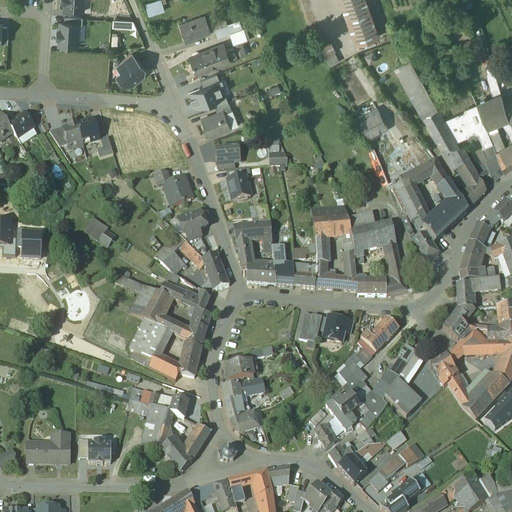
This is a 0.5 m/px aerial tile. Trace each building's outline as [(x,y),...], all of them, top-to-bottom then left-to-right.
[(62,0),(62,2),(64,2),(64,11),(83,12),(83,0),(62,0)] [(144,5),(147,15),(164,11),(161,0),(144,5)] [(365,0),(339,0),(355,45),(379,36),(365,0)] [(205,16),(180,25),(186,41),(195,38),(195,36),(211,31),(205,16)] [(112,19),(112,27),(133,27),(133,20),(112,19)] [(64,23),(60,22),(60,30),(58,30),(57,38),(59,38),(59,45),(76,47),(77,24),(64,23)] [(227,25),(215,30),(217,37),(230,33),(227,25)] [(9,27),(1,27),(0,40),(0,43),(8,44),(9,27)] [(318,46),(328,66),(339,60),(330,40),(318,46)] [(241,42),(232,45),(237,58),(245,55),(241,42)] [(222,44),(210,49),(210,50),(191,57),(194,63),(193,64),(193,65),(194,65),(197,73),(228,61),(222,44)] [(132,54),(117,66),(118,66),(117,74),(117,75),(124,84),(133,84),(144,75),(144,68),(132,54)] [(366,57),(368,63),(375,59),(372,54),(366,57)] [(409,58),(393,68),(421,118),(423,116),(438,108),(409,58)] [(492,67),(485,69),(493,97),(500,94),(492,67)] [(200,80),(203,87),(216,82),(217,82),(220,81),(217,74),(200,80)] [(189,92),(196,109),(215,101),(223,98),(222,98),(224,97),(217,82),(216,82),(203,87),(189,92)] [(277,84),(266,89),(268,95),(280,90),(277,84)] [(493,97),(477,104),(487,128),(502,122),(508,119),(504,106),(500,94),(493,97)] [(223,98),(215,101),(217,107),(228,102),(229,102),(226,96),(224,97),(222,98),(223,98)] [(217,107),(215,108),(218,113),(224,110),(225,113),(231,110),(228,102),(217,107)] [(477,104),(465,109),(464,112),(444,120),(456,141),(468,136),(469,134),(474,132),(478,134),(483,145),(482,148),(493,143),(487,128),(477,104)] [(377,107),(355,119),(367,141),(380,134),(389,129),(377,107)] [(444,120),(438,108),(423,116),(444,151),(447,150),(451,157),(462,151),(456,141),(444,120)] [(218,113),(201,120),(208,137),(231,128),(225,113),(224,110),(218,113)] [(238,126),(231,110),(225,113),(231,128),(238,126)] [(0,115),(0,143),(13,134),(7,126),(0,116),(0,115)] [(24,115),(7,126),(13,134),(18,141),(35,130),(24,115)] [(511,126),(508,120),(508,119),(502,122),(511,136),(511,135),(511,126)] [(76,127),(82,148),(100,142),(100,141),(94,121),(76,127)] [(82,148),(76,127),(75,124),(69,126),(70,129),(64,130),(63,131),(68,146),(70,152),(82,148)] [(409,125),(397,133),(421,168),(434,161),(409,125)] [(63,129),(49,134),(59,149),(68,146),(63,131),(64,130),(63,129)] [(380,134),(367,141),(379,166),(388,161),(392,158),(380,134)] [(43,135),(37,139),(45,151),(50,147),(43,135)] [(108,139),(100,141),(100,142),(102,150),(97,152),(100,160),(113,156),(108,139)] [(504,170),(493,143),(482,148),(491,171),(487,174),(491,179),(504,170)] [(511,147),(509,143),(497,151),(505,170),(511,165),(511,147)] [(238,146),(219,147),(217,150),(218,157),(216,157),(217,167),(233,165),(236,165),(236,158),(238,154),(238,146)] [(444,151),(440,153),(453,177),(458,173),(450,158),(451,157),(447,150),(444,151)] [(451,157),(450,158),(458,173),(466,186),(477,179),(469,166),(470,166),(462,151),(451,157)] [(379,166),(388,188),(399,182),(393,170),(392,171),(388,161),(379,166)] [(421,168),(416,171),(423,183),(431,179),(441,173),(434,161),(421,168)] [(226,172),(227,181),(245,177),(250,176),(249,170),(226,172)] [(416,171),(399,182),(405,193),(414,188),(423,183),(416,171)] [(167,173),(154,175),(158,186),(170,181),(167,173)] [(441,173),(431,179),(439,190),(448,185),(441,173)] [(245,177),(227,181),(232,204),(251,200),(245,177)] [(170,183),(161,187),(162,188),(170,210),(192,201),(187,187),(188,187),(184,178),(170,183)] [(477,179),(466,186),(469,190),(464,194),(466,197),(472,208),(486,194),(486,193),(477,179)] [(399,182),(391,186),(393,190),(411,225),(418,221),(422,229),(423,229),(405,193),(399,182)] [(456,198),(448,185),(439,190),(448,204),(456,198)] [(414,188),(405,193),(423,229),(431,221),(414,188)] [(466,197),(460,202),(467,213),(472,208),(466,197)] [(456,198),(448,204),(437,215),(449,229),(467,213),(460,202),(456,198)] [(506,202),(493,215),(500,222),(501,223),(503,225),(511,216),(511,208),(508,204),(506,202)] [(267,208),(255,209),(257,221),(269,220),(267,208)] [(343,208),(311,212),(313,222),(346,220),(343,208)] [(200,213),(188,217),(186,217),(183,217),(182,220),(178,221),(183,234),(183,235),(185,234),(187,237),(198,233),(206,230),(200,213)] [(423,229),(428,236),(435,243),(449,229),(437,215),(423,229)] [(500,222),(493,215),(488,221),(496,228),(501,223),(500,222)] [(346,221),(349,234),(376,227),(373,216),(346,221)] [(109,231),(93,220),(82,235),(107,252),(115,239),(107,233),(109,231)] [(346,220),(313,222),(316,241),(326,241),(343,239),(350,238),(349,234),(346,221),(346,220)] [(414,239),(406,220),(401,222),(405,231),(406,231),(411,244),(415,242),(414,239)] [(488,221),(481,229),(490,233),(491,234),(496,228),(488,221)] [(10,240),(11,224),(0,223),(0,247),(2,247),(10,247),(10,240)] [(376,227),(349,234),(350,238),(352,245),(352,247),(355,255),(362,253),(385,248),(395,246),(390,224),(376,227)] [(258,227),(234,229),(237,247),(247,244),(263,243),(271,242),(270,236),(270,225),(258,227)] [(476,226),(473,234),(468,244),(482,250),(490,233),(481,229),(476,226)] [(198,233),(187,237),(185,234),(183,235),(183,234),(177,236),(178,237),(187,246),(194,243),(201,240),(198,233)] [(41,235),(23,234),(23,249),(22,260),(40,260),(41,235)] [(415,242),(411,244),(417,253),(418,252),(426,264),(439,256),(432,246),(435,243),(428,236),(415,242)] [(187,246),(178,237),(172,243),(179,250),(200,271),(204,267),(202,262),(186,246),(187,246)] [(350,238),(343,239),(345,247),(352,245),(350,238)] [(511,239),(499,247),(502,257),(511,279),(511,278),(511,239)] [(2,258),(15,259),(16,248),(16,241),(10,240),(10,247),(2,247),(2,258)] [(326,241),(316,241),(317,256),(317,258),(316,265),(325,265),(327,266),(326,241)] [(271,242),(263,243),(264,251),(272,250),(271,246),(271,242)] [(179,250),(172,243),(155,260),(170,273),(174,276),(182,269),(184,271),(186,268),(174,255),(179,250)] [(204,252),(194,243),(187,246),(186,246),(202,262),(205,261),(202,254),(204,252)] [(443,251),(435,243),(432,246),(439,256),(443,251)] [(247,244),(237,247),(241,270),(247,269),(251,269),(247,244)] [(482,250),(468,244),(468,245),(464,259),(480,263),(482,256),(483,252),(483,251),(482,250)] [(395,246),(385,248),(387,257),(397,255),(395,246)] [(499,247),(489,251),(491,257),(492,260),(502,257),(499,247)] [(283,250),(272,251),(274,270),(275,288),(293,289),(292,268),(284,269),(283,250)] [(305,250),(292,251),(292,261),(306,261),(305,250)] [(355,255),(353,255),(354,256),(355,267),(363,265),(363,258),(362,253),(355,255)] [(397,255),(387,257),(392,280),(386,282),(386,298),(406,293),(403,279),(397,255)] [(325,265),(316,265),(316,270),(315,290),(356,294),(355,280),(356,280),(355,267),(354,256),(344,257),(347,282),(335,283),(335,280),(324,279),(325,271),(325,265)] [(205,261),(202,262),(204,267),(206,271),(220,266),(216,257),(205,261)] [(480,263),(464,259),(461,268),(473,271),(473,273),(477,272),(480,263)] [(220,266),(206,271),(211,283),(214,293),(229,287),(220,266)] [(316,270),(292,268),(293,289),(315,291),(315,290),(316,270)] [(473,271),(461,268),(459,275),(460,284),(479,282),(478,272),(477,272),(473,273),(473,271)] [(251,269),(247,269),(247,285),(247,286),(275,288),(274,270),(251,269)] [(174,276),(170,273),(167,280),(173,283),(176,277),(174,276)] [(129,282),(118,277),(115,284),(125,288),(129,282)] [(411,278),(403,279),(406,293),(414,291),(411,278)] [(499,281),(500,289),(511,287),(511,278),(511,279),(499,281)] [(479,283),(471,284),(471,285),(472,285),(472,294),(500,290),(500,289),(499,281),(485,282),(479,283)] [(144,289),(129,282),(125,288),(140,295),(144,289)] [(386,282),(357,282),(357,298),(386,298),(386,282)] [(211,283),(202,295),(209,300),(214,293),(211,283)] [(471,285),(456,287),(457,304),(472,303),(472,294),(472,285),(471,285)] [(199,301),(186,295),(185,296),(164,286),(159,296),(170,300),(181,306),(182,306),(198,313),(198,314),(203,315),(207,305),(199,301)] [(155,294),(144,289),(140,295),(129,315),(142,321),(155,294)] [(159,296),(155,294),(142,321),(145,323),(157,328),(161,319),(170,300),(159,296)] [(209,300),(202,295),(201,294),(199,301),(207,305),(209,300)] [(472,303),(457,304),(457,312),(472,310),(472,303)] [(182,306),(181,306),(180,307),(179,310),(185,313),(185,312),(192,315),(193,316),(196,317),(198,314),(198,313),(182,306)] [(511,306),(506,307),(498,308),(501,332),(503,342),(503,343),(505,343),(511,342),(511,306)] [(472,310),(457,312),(465,319),(472,310)] [(457,312),(442,331),(457,343),(460,340),(468,330),(461,325),(465,319),(457,312)] [(196,317),(190,334),(204,339),(211,318),(203,315),(198,314),(196,317)] [(321,319),(305,315),(299,341),(307,343),(316,345),(318,332),(321,319)] [(345,322),(328,318),(328,320),(325,334),(323,340),(341,344),(344,334),(344,333),(346,322),(346,321),(345,322)] [(185,330),(161,319),(157,328),(168,334),(180,340),(184,332),(185,330)] [(328,320),(321,319),(318,332),(325,334),(328,320)] [(386,320),(375,332),(387,343),(399,331),(386,320)] [(353,323),(346,322),(344,333),(344,334),(350,335),(353,323)] [(157,328),(145,323),(130,352),(134,354),(133,355),(152,363),(156,355),(168,334),(157,328)] [(477,331),(468,330),(460,340),(463,343),(475,333),(476,332),(477,331)] [(487,332),(477,331),(476,332),(487,343),(487,332)] [(190,334),(184,332),(180,340),(187,343),(202,348),(204,339),(190,334)] [(370,337),(367,334),(360,341),(376,355),(387,343),(375,332),(370,337)] [(501,332),(487,332),(487,343),(503,342),(501,332)] [(504,344),(487,345),(475,333),(463,343),(460,346),(446,358),(451,366),(462,357),(501,355),(504,344)] [(511,342),(505,343),(504,344),(501,355),(493,377),(510,387),(511,380),(511,342)] [(316,345),(307,343),(306,349),(314,351),(316,345)] [(202,350),(186,345),(181,369),(196,373),(202,350)] [(416,353),(406,346),(402,353),(404,354),(405,354),(412,359),(416,353)] [(262,351),(264,358),(273,356),(272,349),(262,351)] [(248,355),(249,362),(264,358),(262,351),(248,355)] [(357,358),(361,361),(360,363),(355,368),(359,372),(371,359),(363,351),(357,358)] [(425,360),(416,353),(412,359),(406,367),(397,381),(405,388),(425,360)] [(357,358),(354,354),(344,366),(346,368),(338,376),(346,386),(355,377),(351,372),(355,368),(360,363),(361,361),(357,358)] [(404,354),(399,362),(406,367),(412,359),(405,354),(404,354)] [(152,363),(133,355),(130,361),(148,370),(152,363)] [(152,363),(148,370),(160,376),(169,362),(156,355),(152,363)] [(446,357),(430,368),(444,389),(448,386),(447,385),(458,378),(458,377),(454,371),(451,366),(446,358),(446,357)] [(169,362),(160,376),(175,383),(179,376),(181,369),(169,362)] [(371,394),(371,395),(361,404),(369,414),(375,421),(386,407),(382,402),(384,399),(397,381),(406,367),(399,362),(394,369),(392,373),(388,370),(377,387),(378,389),(376,392),(375,391),(371,394)] [(251,364),(239,366),(239,364),(225,366),(226,370),(225,370),(227,383),(244,380),(253,378),(251,364)] [(355,368),(351,372),(355,377),(362,385),(367,380),(359,372),(355,368)] [(196,373),(181,369),(179,376),(194,379),(196,373)] [(125,381),(137,385),(139,379),(127,375),(125,381)] [(362,385),(355,377),(346,386),(361,404),(371,395),(371,394),(362,385)] [(476,422),(495,402),(504,393),(510,387),(493,377),(471,399),(462,409),(462,410),(476,422)] [(458,378),(447,385),(448,386),(457,401),(468,394),(458,378)] [(261,381),(252,383),(254,395),(263,394),(261,381)] [(405,388),(397,381),(384,399),(406,420),(421,404),(405,388)] [(245,384),(237,385),(239,394),(245,393),(245,397),(254,395),(252,383),(245,384)] [(228,387),(221,388),(224,403),(240,400),(239,394),(237,385),(228,387)] [(511,389),(506,396),(498,405),(493,410),(495,411),(484,422),(494,432),(511,419),(511,389)] [(144,393),(134,390),(131,401),(141,404),(144,393)] [(269,401),(273,408),(284,402),(291,398),(287,390),(269,401)] [(144,393),(141,404),(148,406),(151,396),(144,393)] [(504,393),(495,402),(498,405),(506,396),(504,393)] [(468,394),(457,401),(462,409),(471,399),(468,394)] [(151,396),(148,406),(154,408),(157,409),(158,406),(160,397),(151,395),(151,396)] [(350,398),(341,404),(338,399),(332,404),(344,419),(349,414),(350,415),(358,409),(350,398)] [(188,403),(173,399),(171,407),(167,406),(168,404),(160,402),(159,406),(158,406),(157,409),(164,411),(170,413),(175,416),(184,421),(188,403)] [(240,400),(224,403),(229,423),(244,418),(242,408),(240,400)] [(141,404),(131,401),(128,412),(138,415),(141,404)] [(148,406),(141,404),(138,415),(148,417),(151,418),(154,408),(148,406)] [(349,414),(344,419),(332,404),(326,408),(346,434),(351,430),(350,427),(355,424),(350,415),(349,414)] [(157,409),(154,408),(151,418),(148,417),(142,447),(155,445),(160,428),(164,411),(157,409)] [(164,411),(160,428),(169,433),(172,418),(173,415),(170,413),(164,411)] [(320,412),(309,423),(314,428),(325,417),(320,412)] [(258,414),(250,416),(253,425),(252,425),(254,430),(262,428),(258,414)] [(369,414),(360,426),(366,433),(375,421),(369,414)] [(229,423),(232,432),(237,431),(252,425),(253,425),(250,416),(244,418),(229,423)] [(252,425),(237,431),(238,436),(254,430),(252,425)] [(169,433),(160,428),(155,445),(166,442),(169,433)] [(334,446),(325,428),(313,435),(325,453),(334,446)] [(199,429),(189,445),(197,456),(210,435),(199,429)] [(419,461),(399,434),(387,444),(398,459),(405,468),(406,467),(407,469),(408,469),(419,461)] [(357,447),(361,452),(364,450),(367,448),(372,445),(365,435),(357,440),(360,445),(357,447)] [(51,450),(34,449),(34,466),(69,467),(69,437),(51,437),(51,450)] [(168,445),(160,452),(180,475),(192,464),(184,454),(173,441),(168,445)] [(166,442),(155,445),(160,451),(160,452),(168,445),(166,442)] [(79,460),(88,460),(88,446),(88,444),(79,444),(79,460)] [(88,465),(111,465),(111,455),(113,455),(113,447),(104,447),(104,444),(94,444),(94,446),(88,446),(88,460),(88,465)] [(155,445),(142,447),(142,455),(160,452),(160,451),(155,445)] [(197,456),(189,445),(184,454),(192,464),(197,456)] [(375,446),(367,448),(364,450),(369,456),(376,452),(375,446)] [(357,447),(352,451),(356,456),(361,452),(357,447)] [(12,449),(0,455),(0,469),(1,472),(14,463),(16,455),(12,449)] [(228,449),(224,451),(223,451),(222,451),(223,451),(222,452),(223,452),(221,456),(218,456),(217,456),(219,463),(220,463),(222,462),(223,462),(227,464),(227,465),(228,464),(232,463),(233,463),(233,462),(235,458),(237,457),(234,451),(233,451),(229,449),(228,449)] [(351,449),(342,455),(347,462),(352,459),(355,456),(356,456),(352,451),(351,449)] [(356,456),(355,456),(360,463),(369,456),(364,450),(361,452),(356,456)] [(339,451),(328,458),(336,470),(337,469),(347,462),(342,455),(339,451)] [(360,463),(355,456),(352,459),(358,465),(360,463)] [(428,458),(418,464),(421,470),(431,464),(428,458)] [(358,465),(352,459),(347,462),(337,469),(354,488),(367,476),(358,465)] [(398,459),(379,476),(386,484),(396,476),(405,468),(398,459)] [(289,470),(268,473),(269,483),(270,483),(272,490),(288,487),(289,470)] [(272,495),(267,473),(251,477),(253,485),(257,499),(272,495)] [(388,486),(386,484),(379,476),(369,485),(378,495),(388,486)] [(471,476),(452,488),(458,497),(477,485),(471,476)] [(253,485),(251,477),(243,479),(245,488),(253,485)] [(245,488),(243,479),(228,483),(235,505),(245,502),(240,489),(245,488)] [(379,509),(381,511),(407,511),(409,511),(405,507),(424,492),(415,480),(390,499),(391,501),(386,505),(385,504),(379,509)] [(511,480),(492,486),(495,497),(508,493),(511,492),(511,480)] [(228,511),(235,510),(226,484),(214,487),(217,495),(222,511),(228,511)] [(309,496),(304,502),(304,503),(316,511),(320,511),(323,509),(332,497),(317,485),(309,496)] [(477,485),(458,497),(463,506),(466,511),(472,511),(485,504),(488,503),(487,502),(477,485)] [(217,495),(214,487),(198,491),(200,499),(217,495)] [(298,490),(290,488),(287,502),(294,504),(297,493),(298,490)] [(458,497),(452,488),(443,495),(447,501),(444,503),(445,506),(458,497)] [(200,499),(198,491),(188,494),(194,506),(201,503),(200,499)] [(309,496),(297,493),(294,504),(293,509),(292,511),(301,511),(304,503),(304,502),(309,496)] [(511,511),(511,500),(508,493),(495,497),(487,502),(488,503),(485,504),(489,511),(511,511)] [(187,494),(158,511),(195,511),(194,509),(195,508),(187,494)] [(332,497),(323,509),(325,511),(335,511),(338,508),(343,501),(335,494),(332,497)] [(274,511),(272,495),(257,499),(261,511),(274,511)] [(440,497),(416,511),(436,511),(437,511),(445,506),(444,503),(440,497)]
